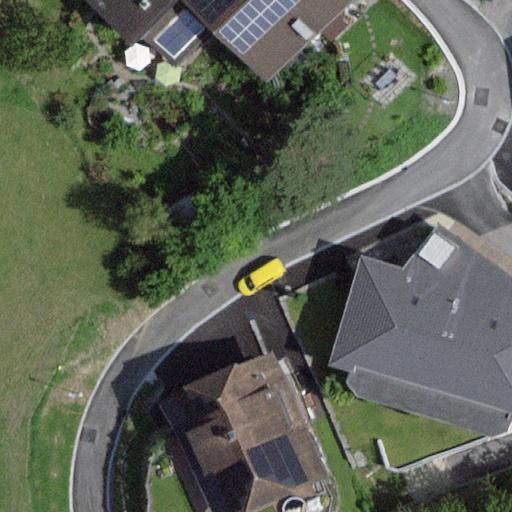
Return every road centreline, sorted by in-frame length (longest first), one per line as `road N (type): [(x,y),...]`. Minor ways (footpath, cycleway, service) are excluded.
road 1 (residential): [(436,176),(289,247),(140,351),(111,401),(90,469),(96,511)]
road 2 (residential): [(430,0),(488,78),(485,125),(436,176)]
